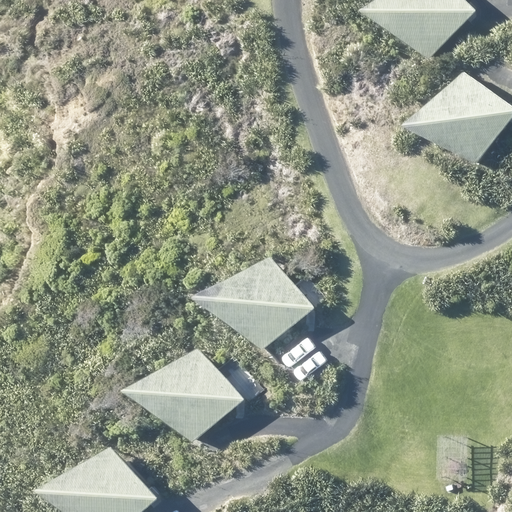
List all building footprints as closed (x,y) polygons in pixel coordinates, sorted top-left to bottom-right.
[(487,0),(401,0),(443,43),(487,0)] [(511,119),(511,77),(477,52),(434,108),(489,150),(511,119)] [(333,288),(288,236),(234,282),(279,334),(333,288)] [(266,385),(221,333),(167,379),(212,431),(266,385)] [(153,511),(183,492),(145,435),(86,475),(110,511),(153,511)] [(475,438),(445,437),(443,480),(473,482),(475,438)]
